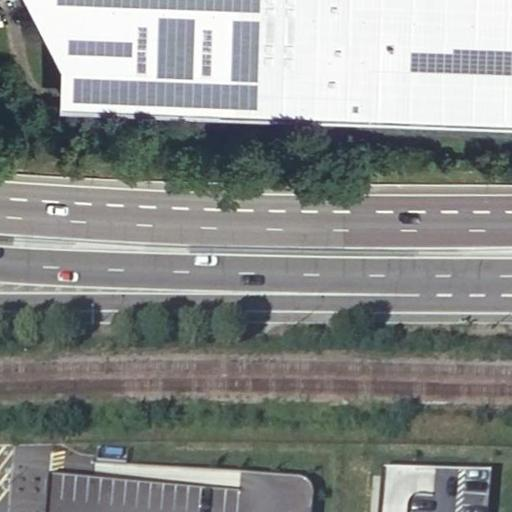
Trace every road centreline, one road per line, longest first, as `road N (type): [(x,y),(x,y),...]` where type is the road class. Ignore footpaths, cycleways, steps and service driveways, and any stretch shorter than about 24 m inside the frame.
road 1 (trunk): [(511,227),(199,227),(0,215)]
road 2 (trunk): [(0,301),(356,303),(421,278)]
road 3 (trunk): [(0,262),(421,278)]
